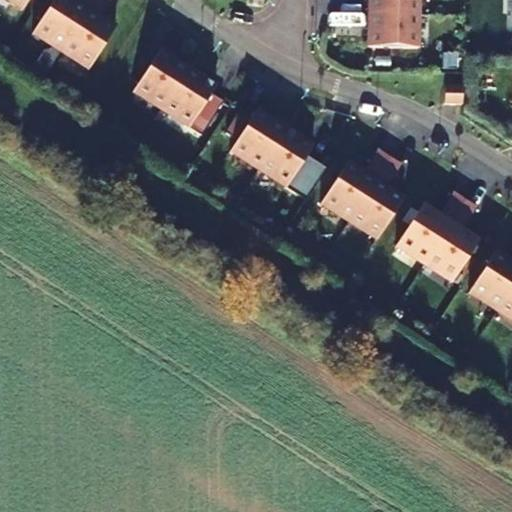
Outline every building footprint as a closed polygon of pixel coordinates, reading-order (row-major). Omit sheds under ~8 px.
[(50,0),(33,27),(61,45),(86,6),(75,0),(50,0)] [(89,0),(86,6),(97,14),(105,0),(89,0)] [(366,0),(366,12),(412,13),(412,0),(366,0)] [(86,6),(61,45),(89,63),(114,24),(97,14),(86,6)] [(412,13),(366,12),(365,45),(411,46),(412,13)] [(134,85),(162,103),(186,65),(159,47),(134,85)] [(186,65),(162,103),(190,121),(195,113),(209,91),(214,83),(186,65)] [(459,104),(460,85),(437,85),(437,103),(459,104)] [(220,99),(209,91),(195,113),(206,121),(220,99)] [(231,146),(259,163),(283,125),(256,107),(249,117),(236,138),(231,146)] [(236,138),(249,117),(238,109),(224,131),(236,138)] [(283,125),(259,163),(287,181),(304,154),(311,143),(283,125)] [(364,172),(374,178),(388,156),(378,150),(364,172)] [(324,167),(304,154),(287,181),(307,194),(324,167)] [(388,156),(374,178),(383,184),(397,162),(388,156)] [(321,198),(349,216),(374,178),(364,172),(346,160),(321,198)] [(374,178),(349,216),(377,234),(401,195),(383,184),(374,178)] [(439,214),(449,220),(463,199),(453,193),(439,214)] [(463,199),(449,220),(458,227),(472,205),(463,199)] [(397,241),(424,259),(449,220),(439,214),(421,203),(397,241)] [(449,220),(424,259),(452,277),(477,238),(458,227),(449,220)] [(470,288),(497,305),(511,282),(511,260),(510,260),(494,249),(470,288)] [(511,282),(497,305),(511,314),(511,282)]
